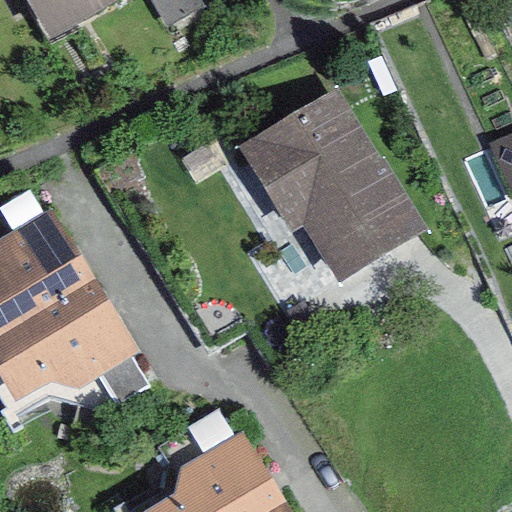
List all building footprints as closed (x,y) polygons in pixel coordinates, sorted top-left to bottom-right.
[(203,9),(197,0),(15,0),(47,51),(131,0),(149,0),(168,30),(203,9)] [(424,237),(334,96),(231,161),(285,246),(297,238),(333,294),(424,237)] [(511,193),(511,137),(489,149),(511,193)] [(0,337),(96,279),(52,207),(43,212),(27,187),(0,203),(0,337)] [(0,419),(9,434),(70,397),(84,418),(143,383),(128,358),(139,351),(96,279),(0,337),(0,419)] [(115,511),(274,511),(290,502),(246,430),(237,435),(222,410),(160,447),(175,471),(113,508),(115,511)] [(296,511),(290,502),(274,511),(296,511)]
